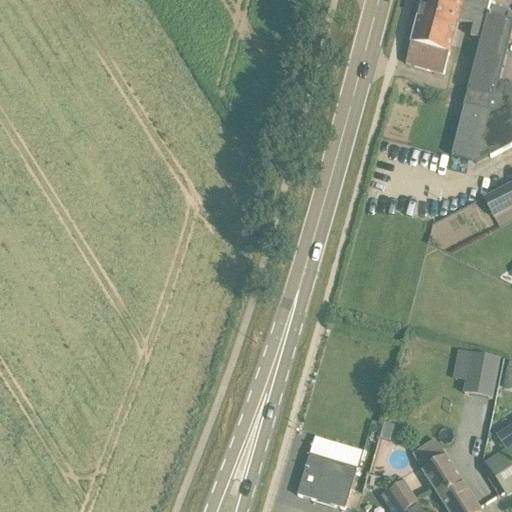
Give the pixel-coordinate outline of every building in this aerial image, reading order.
[(473,27),(470,40),(483,43),(486,31),(490,16),(488,16),(492,3),(489,0),(425,0),(423,8),(442,13),(441,18),(473,27)] [(446,76),(459,24),(441,18),(442,13),(423,8),(408,66),(446,76)] [(511,24),(490,16),(486,31),(483,43),(452,159),(475,165),(488,158),(490,161),(511,148),(511,88),(500,85),(511,38),(511,24)] [(511,187),(485,201),(493,215),(511,204),(511,187)] [(473,359),(466,388),(464,399),(491,405),(500,365),(473,359)] [(390,444),(395,428),(385,426),(380,441),(390,444)] [(511,495),(511,429),(498,439),(507,452),(487,465),(508,498),(511,495)] [(299,497),(314,501),(347,511),(359,470),(312,456),(308,468),(299,497)] [(480,511),(446,458),(423,473),(448,511),(480,511)] [(405,484),(389,495),(400,511),(406,511),(418,504),(405,484)]
